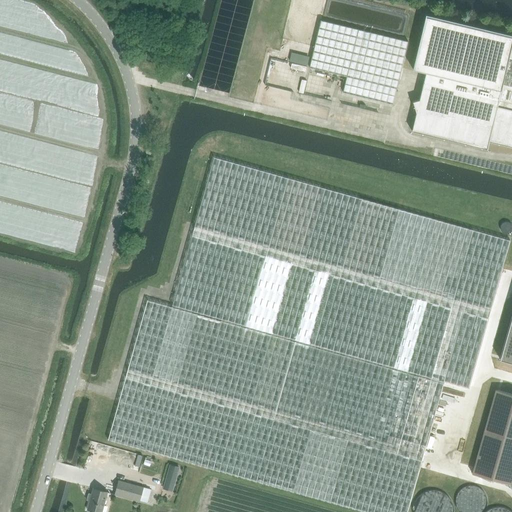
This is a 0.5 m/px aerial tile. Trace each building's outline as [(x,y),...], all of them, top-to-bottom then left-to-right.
[(416,112),(411,131),(486,149),(488,142),(511,147),(511,35),(426,15),(413,70),(425,73),(425,76),(419,100),(413,102),(416,112)] [(309,67),(309,68),(346,77),(343,92),(393,105),(397,89),(398,84),(408,42),(321,20),(309,67)] [(431,378),(444,382),(468,389),(510,241),(214,158),(172,305),(431,378)] [(147,300),(108,440),(365,511),(407,511),(444,382),(431,378),(430,380),(147,300)] [(511,304),(495,359),(511,364),(511,304)] [(511,394),(496,390),(472,474),(511,484),(511,394)] [(169,465),(163,488),(172,491),(179,468),(169,465)] [(119,481),(115,494),(147,503),(150,489),(119,481)] [(95,511),(101,511),(107,492),(93,489),(87,510),(95,511)]
